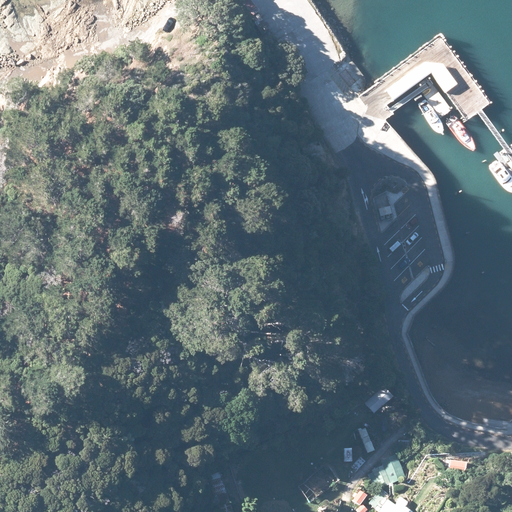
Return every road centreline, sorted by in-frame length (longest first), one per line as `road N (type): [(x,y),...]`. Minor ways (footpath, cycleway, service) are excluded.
road 1 (track): [(0,119),(126,60),(185,0)]
road 2 (unclassified): [(393,316),(420,404),(438,426),(511,442)]
